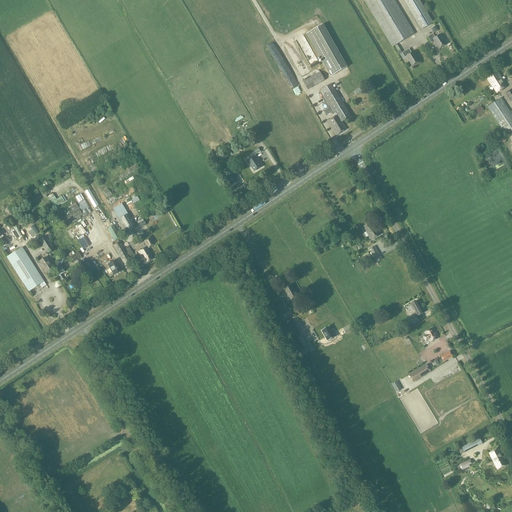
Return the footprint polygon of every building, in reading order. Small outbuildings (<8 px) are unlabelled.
[(393,0),(366,0),(365,1),(392,48),(415,34),(393,0)] [(403,0),(421,30),(433,23),(419,0),(403,0)] [(307,35),(331,77),(347,68),(323,26),(307,35)] [(293,37),(308,65),(314,62),(299,33),(293,37)] [(432,44),(435,42),(439,49),(446,45),(440,35),(435,38),(433,34),(428,37),(432,44)] [(413,52),(412,53),(409,49),(402,53),(405,57),(406,57),(412,67),(419,63),(416,57),(413,52)] [(487,78),(497,93),(507,86),(500,76),(497,71),(487,78)] [(321,72),(303,82),(308,90),(325,80),(326,79),(325,77),(324,78),(321,72)] [(320,91),(323,96),(336,117),(328,121),(337,136),(347,130),(342,122),(352,116),(335,89),(332,84),(320,91)] [(363,86),(354,91),(357,96),(366,90),(363,86)] [(511,131),(511,114),(501,98),(487,108),(506,135),(511,131)] [(473,110),(476,115),(482,112),(478,107),(473,110)] [(243,149),(257,141),(254,137),(240,145),(243,149)] [(262,167),(255,156),(248,161),(254,172),(256,171),(260,168),(262,167)] [(262,161),(270,178),(277,175),(270,158),(262,161)] [(115,171),(96,177),(98,182),(99,181),(101,188),(113,184),(111,181),(118,179),(115,171)] [(234,175),(227,180),(233,189),(241,183),(234,175)] [(108,188),(102,191),(105,197),(111,194),(108,188)] [(87,191),(85,192),(90,200),(95,208),(96,207),(98,206),(94,198),(89,190),(87,191)] [(81,195),(76,198),(79,203),(84,200),(81,195)] [(55,200),(50,204),(53,209),(59,205),(55,200)] [(155,220),(169,212),(166,208),(158,213),(157,211),(152,215),(155,220)] [(64,226),(71,222),(72,223),(81,218),(80,217),(83,215),(79,209),(60,220),(64,226)] [(119,220),(127,233),(136,228),(128,214),(119,220)] [(94,220),(81,231),(86,236),(87,235),(93,242),(104,232),(94,220)] [(373,223),(365,228),(371,240),(380,235),(373,223)] [(16,239),(21,237),(16,226),(11,228),(16,239)] [(108,230),(114,241),(120,238),(114,226),(108,230)] [(77,229),(67,234),(73,244),(82,238),(77,229)] [(149,249),(156,245),(151,236),(144,240),(145,241),(144,241),(148,249),(149,248),(149,249)] [(39,241),(47,254),(53,251),(54,252),(56,251),(55,249),(54,250),(46,237),(39,241)] [(125,266),(131,262),(120,242),(114,246),(125,266)] [(375,246),(370,249),(377,262),(382,259),(375,246)] [(125,249),(129,258),(134,255),(129,247),(125,249)] [(147,247),(138,252),(145,264),(153,259),(147,247)] [(44,282),(22,248),(7,258),(28,292),(40,285),(42,288),(46,286),(44,282)] [(74,262),(78,268),(84,278),(91,273),(94,271),(90,265),(88,262),(85,264),(83,265),(81,261),(79,262),(77,260),(81,257),(78,253),(75,255),(73,252),(69,254),(71,257),(70,258),(73,262),(74,262)] [(46,257),(39,262),(46,273),(53,268),(46,257)] [(114,275),(121,271),(115,261),(108,265),(114,275)] [(291,284),(284,289),(290,301),(298,297),(291,284)] [(417,302),(411,305),(418,316),(424,313),(417,302)] [(414,325),(420,322),(417,317),(411,320),(414,325)] [(292,320),(286,324),(290,332),(297,328),(292,320)] [(321,330),(327,340),(334,336),(328,325),(321,330)] [(350,325),(343,329),(346,334),(353,330),(350,325)] [(426,342),(429,341),(430,342),(438,338),(433,329),(425,333),(426,335),(423,337),(426,342)] [(300,333),(290,339),(297,352),(299,350),(307,346),(308,346),(300,333)] [(307,346),(299,350),(302,356),(310,352),(307,346)] [(444,362),(453,357),(450,352),(441,357),(444,362)] [(427,365),(410,375),(414,382),(432,371),(427,365)] [(392,385),(397,393),(402,390),(397,382),(392,385)] [(461,446),(465,454),(483,444),(479,437),(461,446)] [(508,465),(503,456),(499,448),(489,453),(498,470),(508,465)] [(473,464),(470,460),(460,465),(460,466),(458,467),(460,471),(462,470),(463,471),(470,467),(470,466),(473,464)]
